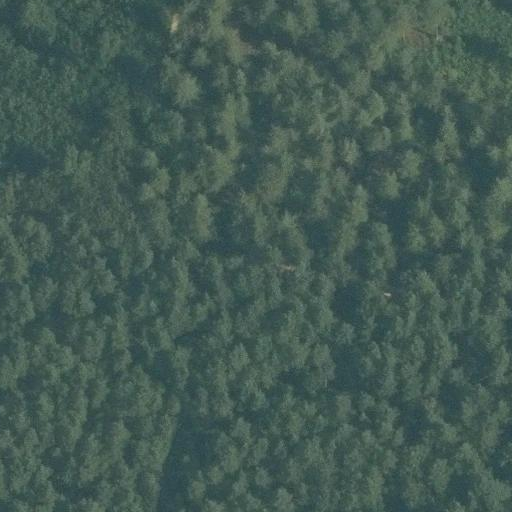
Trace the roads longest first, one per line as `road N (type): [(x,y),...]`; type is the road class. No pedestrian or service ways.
road 1 (unknown): [(166,247),(502,312),(511,322)]
road 2 (unknown): [(186,0),(162,73),(154,143),(166,247)]
road 3 (unknown): [(166,247),(0,219)]
road 4 (unknown): [(155,161),(112,195),(42,228)]
